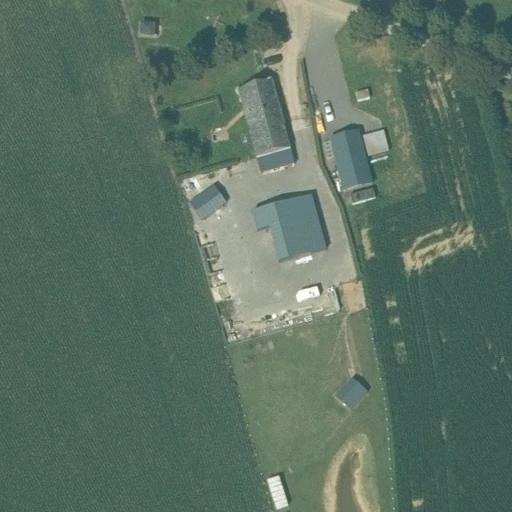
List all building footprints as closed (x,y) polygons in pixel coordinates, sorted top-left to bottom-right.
[(271,82),(239,91),(244,111),(257,159),(290,151),(277,102),(271,82)] [(365,136),(370,157),(391,152),(387,131),(365,136)] [(336,159),(344,192),(372,185),(364,152),(359,133),(331,140),(336,159)] [(191,205),(202,221),(225,204),(214,188),(191,205)] [(373,190),(351,192),(352,205),(375,202),(373,190)] [(312,198),(253,214),(258,232),(269,229),(279,264),(326,251),(312,198)] [(335,399),(350,412),(366,395),(351,381),(335,399)]
